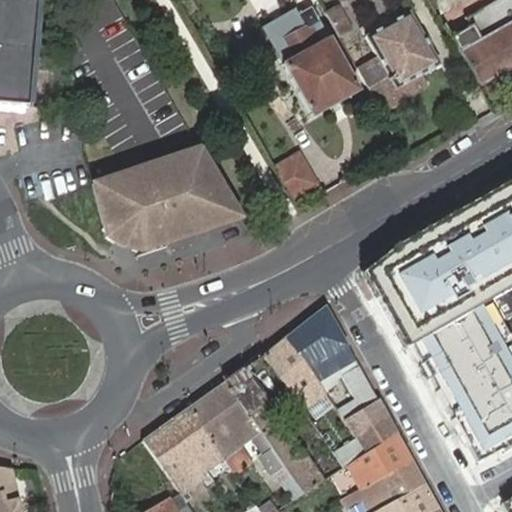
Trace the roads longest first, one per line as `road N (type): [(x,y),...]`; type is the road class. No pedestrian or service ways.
road 1 (residential): [(328,250),(464,506)]
road 2 (primary): [(328,250),(227,296),(123,328)]
road 3 (primary): [(511,139),(328,250)]
road 4 (unknown): [(111,407),(147,405),(230,349),(240,331),(236,292)]
road 5 (primary): [(65,436),(91,426),(125,383),(123,328)]
road 6 (primary): [(123,328),(111,307),(72,281),(24,281)]
